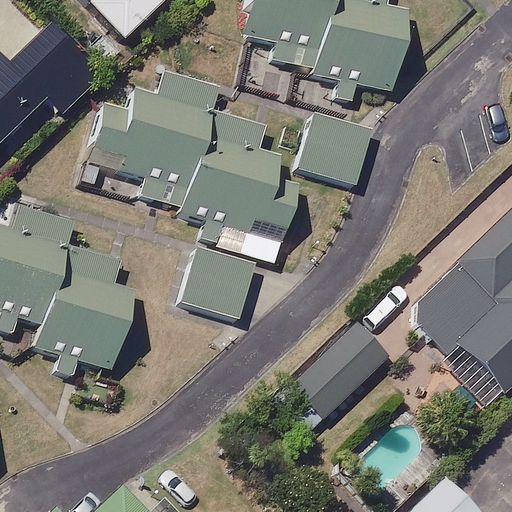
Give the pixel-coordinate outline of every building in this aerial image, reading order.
[(244,0),(236,38),(307,53),(302,75),(382,93),(402,0),(244,0)] [(209,97),(160,85),(154,109),(121,101),(117,118),(98,113),(83,169),(144,184),(137,212),(220,234),(218,243),(272,257),(287,196),(263,190),(271,163),(250,158),(256,135),(203,121),(209,97)] [(361,139),(305,125),(292,176),(348,190),(361,139)] [(511,208),(406,324),(490,401),(511,377),(511,208)] [(63,233),(0,214),(0,323),(27,332),(20,354),(101,378),(125,298),(103,292),(110,270),(57,255),(63,233)] [(245,274),(191,259),(177,311),(231,326),(245,274)] [(377,366),(346,335),(286,393),(317,425),(377,366)] [(464,511),(437,484),(408,511),(464,511)] [(142,511),(122,490),(97,511),(142,511)]
